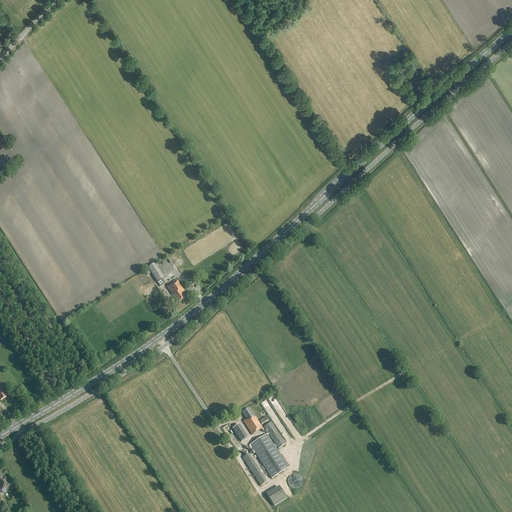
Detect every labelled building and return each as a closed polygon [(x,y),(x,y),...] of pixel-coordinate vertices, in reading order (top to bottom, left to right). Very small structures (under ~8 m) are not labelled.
[(412,60),(411,61),(408,57),(403,60),(406,66),(409,64),(416,75),(419,73),(417,70),(418,70),(412,60)] [(392,67),(395,72),(402,67),(398,62),(392,67)] [(416,91),(422,87),(419,82),(420,82),(415,75),(409,80),(416,91)] [(160,286),(164,283),(166,282),(163,278),(164,278),(154,264),(147,268),(160,286)] [(181,293),(184,291),(177,280),(167,287),(174,297),(174,296),(178,303),(185,299),(181,293)] [(281,393),(275,396),(280,406),(285,404),(281,393)] [(273,396),(266,401),(283,428),(279,431),(287,443),(299,436),(296,432),(303,427),(287,403),(280,407),(273,396)] [(249,409),(242,413),(247,420),(243,422),(252,435),(263,428),(254,415),(253,416),(249,409)] [(231,430),(237,427),(234,421),(228,424),(231,430)] [(278,449),(285,444),(271,422),(264,427),(268,433),(250,445),(272,479),(289,468),(275,447),(277,447),(278,449)] [(249,454),(243,458),(261,486),(267,482),(249,454)] [(0,475),(0,474),(0,489),(1,491),(4,489),(5,489),(11,485),(6,478),(3,479),(0,475)] [(293,489),(294,489),(295,489),(296,489),(297,489),(298,488),(299,487),(300,486),(301,486),(301,485),(301,484),(302,483),(302,482),(302,481),(301,480),(301,479),(301,478),(300,478),(300,477),(299,476),(298,475),(297,475),(296,475),(295,474),(294,474),(293,475),(292,475),(291,475),(290,476),(289,476),(289,477),(288,478),(288,479),(287,480),(287,481),(287,482),(287,483),(287,484),(288,485),(289,486),(289,487),(290,488),(291,488),(292,489),(293,489)]
